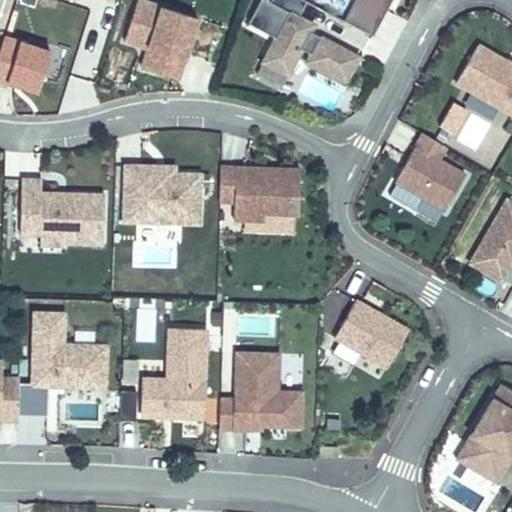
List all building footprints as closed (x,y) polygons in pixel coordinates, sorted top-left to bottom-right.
[(178,79),(198,18),(141,0),(137,0),(124,41),(148,48),(142,68),(178,79)] [(308,35),(314,24),(298,16),(306,1),(305,0),(259,0),(250,18),(258,23),(256,28),(274,38),(261,62),(287,76),(301,49),(309,53),(305,62),(331,76),(336,67),(349,74),(358,56),(319,35),(317,39),(308,35)] [(356,0),(345,21),(372,35),(391,0),(356,0)] [(256,28),(258,23),(250,18),(247,23),(256,28)] [(0,83),(7,86),(8,82),(38,92),(51,52),(4,37),(0,47),(0,83)] [(456,81),(511,113),(511,64),(478,44),(456,81)] [(287,76),(261,62),(255,74),(281,87),(287,76)] [(344,82),(349,74),(336,67),(331,76),(344,82)] [(333,110),(341,92),(309,79),(301,96),(333,110)] [(454,134),(466,106),(449,99),(437,127),(454,134)] [(444,209),(464,175),(438,159),(445,146),(422,132),(394,180),(396,181),(388,195),(414,210),(422,196),(444,209)] [(199,222),(201,172),(175,171),(143,170),(143,164),(126,163),(124,219),(199,222)] [(297,213),(299,168),(220,166),(219,201),(234,201),(234,219),(263,220),(263,212),(297,213)] [(23,179),(21,235),(42,235),(41,251),(65,251),(65,243),(103,244),(105,195),(60,193),(60,196),(41,195),(41,180),(23,179)] [(511,199),(508,197),(471,261),(503,279),(510,266),(511,262),(511,199)] [(387,367),(407,329),(355,300),(334,338),(387,367)] [(104,386),(105,346),(62,345),(63,314),(35,313),(33,383),(19,383),(18,415),(47,416),(48,385),(104,386)] [(142,415),(203,417),(205,328),(168,327),(166,380),(143,379),(142,415)] [(301,423),(302,389),(277,388),(278,351),(236,349),(235,398),(220,398),(219,428),(251,429),(251,422),(301,423)] [(19,383),(19,377),(1,377),(1,360),(0,360),(0,418),(18,419),(18,415),(19,383)] [(497,480),(511,454),(511,387),(502,382),(467,439),(486,450),(475,467),(497,480)] [(475,467),(486,450),(467,439),(457,456),(475,467)] [(336,449),(318,449),(318,460),(336,460),(336,449)]
